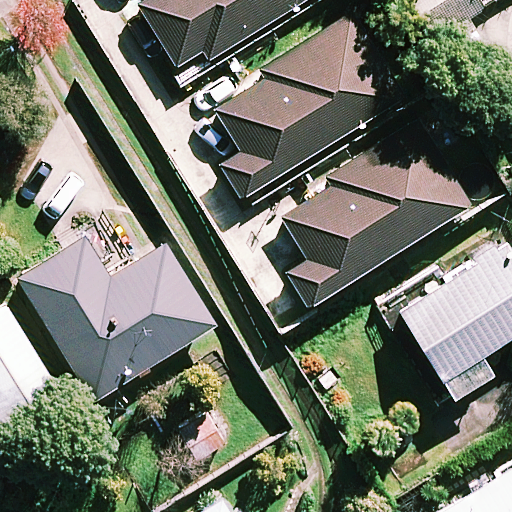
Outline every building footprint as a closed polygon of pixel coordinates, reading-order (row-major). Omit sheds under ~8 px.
[(286,0),(133,0),(175,68),(286,0)] [(478,4),(476,0),(402,0),(422,35),(478,4)] [(394,90),(342,6),(229,76),(235,85),(209,101),(235,142),(213,156),(234,190),(394,90)] [(511,62),(503,68),(511,82),(511,62)] [(461,195),(410,113),(317,170),(322,178),(275,208),(301,249),(279,263),(299,296),(461,195)] [(104,270),(78,229),(11,271),(86,390),(206,315),(157,236),(104,270)] [(511,317),(511,264),(496,237),(381,303),(433,392),(482,363),(470,342),(511,317)] [(0,394),(42,369),(1,302),(0,302),(0,394)] [(199,406),(175,424),(195,452),(220,434),(199,406)] [(511,511),(511,454),(425,506),(428,511),(511,511)] [(226,511),(213,490),(176,511),(226,511)]
